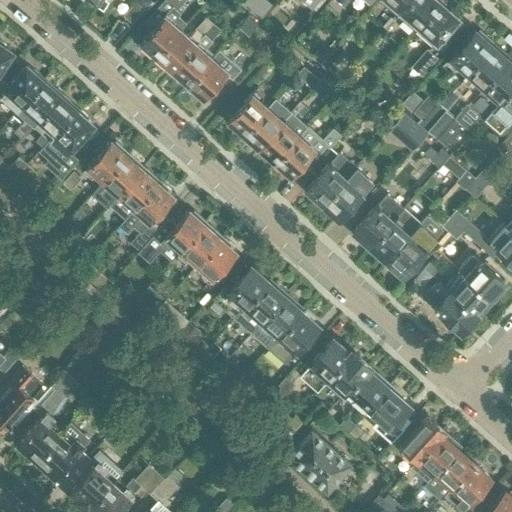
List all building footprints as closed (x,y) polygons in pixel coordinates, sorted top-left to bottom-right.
[(123,15),(132,22),(145,7),(137,2),(135,0),(123,15)] [(138,0),(137,2),(145,7),(146,8),(151,0),(138,0)] [(141,40),(145,44),(143,46),(153,56),(155,53),(157,54),(178,30),(179,29),(186,22),(178,14),(179,13),(175,9),(183,0),(163,0),(151,14),(159,20),(141,40)] [(246,0),(244,3),(252,10),(260,17),(267,9),(258,2),(256,0),(246,0)] [(382,0),(397,12),(407,0),(382,0)] [(415,28),(439,1),(438,0),(407,0),(397,12),(415,28)] [(439,1),(415,28),(434,45),(458,17),(439,1)] [(159,56),(157,59),(166,67),(169,65),(172,68),(197,40),(213,22),(206,16),(195,28),(196,29),(191,34),(189,33),(186,36),(179,29),(178,30),(157,54),(159,56)] [(258,26),(248,18),(240,28),(249,36),(258,26)] [(197,40),(172,68),(176,71),(174,74),(185,84),(187,81),(188,82),(210,57),(202,50),(205,47),(212,39),(211,39),(221,29),(213,22),(197,40)] [(453,88),(491,44),(474,29),(441,67),(450,74),(448,76),(447,75),(443,80),(452,87),(453,88)] [(0,80),(1,79),(0,78),(0,68),(11,51),(6,47),(5,46),(5,44),(0,40),(0,80)] [(280,44),(270,54),(279,62),(289,52),(280,44)] [(322,44),(314,54),(323,61),(328,55),(331,52),(322,44)] [(469,102),(507,58),(491,44),(453,88),(459,93),(461,95),(468,101),(469,102)] [(204,97),(226,72),(232,77),(241,68),(220,47),(210,57),(188,82),(204,97)] [(412,65),(423,74),(438,57),(427,47),(412,65)] [(484,115),(511,83),(511,62),(507,58),(469,102),(468,101),(456,115),(457,115),(437,138),(445,145),(448,141),(456,149),(472,130),(471,129),(483,116),(484,115)] [(0,95),(16,109),(43,79),(41,78),(41,76),(41,75),(35,69),(32,69),(26,65),(8,85),(1,79),(0,80),(0,95)] [(313,87),(318,82),(320,79),(304,65),(297,73),(313,87)] [(320,79),(318,82),(333,96),(340,89),(324,75),(320,79)] [(356,96),(363,87),(350,76),(342,85),(356,96)] [(25,118),(14,130),(21,137),(33,124),(32,124),(59,94),(54,89),(54,88),(53,86),(47,80),(44,80),(43,79),(16,109),(23,115),(25,118)] [(509,121),(511,117),(511,83),(484,115),(483,116),(499,131),(508,121),(509,121)] [(266,107),(259,100),(263,96),(254,88),(228,118),(244,132),(266,107)] [(421,125),(441,102),(430,92),(413,111),(422,119),(419,123),(421,125)] [(59,94),(32,124),(33,124),(43,133),(36,141),(42,146),(47,141),(49,138),(76,109),(70,104),(70,100),(64,95),(60,95),(59,94)] [(259,146),(285,118),(291,111),(275,97),(266,107),(244,132),(259,146)] [(457,115),(456,115),(441,102),(421,125),(437,138),(457,115)] [(385,131),(402,113),(394,106),(378,124),(385,131)] [(42,146),(39,150),(48,158),(44,163),(56,174),(61,178),(78,158),(71,152),(68,150),(92,123),(86,118),(86,115),(80,109),(77,109),(76,109),(49,138),(47,141),(42,146)] [(285,118),(259,146),(275,160),(306,125),(291,111),(285,118)] [(428,131),(404,111),(388,129),(412,149),(428,131)] [(306,125),(275,160),(291,174),(309,154),(314,157),(327,143),(306,125)] [(333,126),(326,134),(334,142),(341,134),(333,126)] [(511,129),(497,147),(511,160),(511,129)] [(497,134),(489,130),(482,138),(471,146),(463,156),(469,160),(472,163),(475,165),(497,139),(497,134)] [(102,148),(82,170),(86,173),(91,177),(95,172),(103,179),(126,153),(128,151),(115,140),(113,142),(110,139),(102,148)] [(442,162),(443,163),(450,155),(441,147),(430,159),(439,166),(442,162)] [(320,204),(356,164),(340,150),(306,187),(314,194),(312,197),(320,204)] [(103,179),(91,192),(104,204),(107,206),(109,204),(111,202),(110,201),(115,196),(141,167),(138,164),(139,162),(131,155),(128,151),(126,153),(103,179)] [(455,181),(456,182),(467,170),(450,155),(443,163),(459,177),(455,181)] [(0,181),(6,187),(27,164),(18,156),(0,175),(0,181)] [(356,164),(320,204),(329,212),(331,209),(339,216),(372,178),(356,164)] [(487,164),(479,172),(489,181),(489,180),(492,182),(499,174),(487,164)] [(111,202),(109,204),(124,217),(156,181),(158,179),(157,177),(146,168),(144,170),(141,167),(115,196),(110,201),(111,202)] [(63,182),(71,189),(82,177),(73,170),(63,182)] [(465,187),(466,188),(475,178),(474,176),(467,170),(456,182),(464,188),(465,187)] [(475,178),(466,188),(475,196),(489,181),(479,172),(475,176),(474,176),(475,178)] [(137,247),(139,249),(150,236),(156,229),(149,222),(173,196),(156,181),(124,217),(118,224),(127,231),(133,224),(140,230),(130,241),(137,247)] [(392,217),(393,218),(403,207),(386,192),(353,229),(369,243),(392,217)] [(369,243),(388,259),(410,234),(409,233),(420,221),(426,214),(425,214),(419,222),(403,207),(393,218),(392,217),(369,243)] [(171,260),(178,252),(177,252),(178,251),(180,249),(203,223),(188,209),(174,224),(167,217),(156,229),(150,236),(139,249),(137,250),(150,261),(160,249),(171,260)] [(456,223),(463,216),(456,209),(442,224),(449,231),(456,223)] [(410,234),(388,259),(403,273),(441,229),(426,214),(420,221),(409,233),(410,234)] [(456,223),(463,229),(492,256),(500,248),(487,237),(487,238),(463,216),(456,223)] [(65,235),(73,225),(66,219),(58,228),(65,235)] [(487,237),(500,248),(511,259),(511,229),(510,228),(509,227),(508,226),(506,224),(502,221),(492,232),(487,237)] [(189,256),(196,263),(220,237),(203,223),(180,249),(178,251),(177,252),(178,252),(186,260),(189,256)] [(451,233),(443,242),(449,247),(457,239),(456,238),(463,229),(456,223),(449,231),(451,233)] [(220,237),(196,263),(204,270),(200,274),(208,281),(235,251),(220,237)] [(89,239),(78,251),(86,258),(96,246),(89,239)] [(472,264),(467,269),(464,273),(489,296),(504,280),(473,252),(466,259),(472,264)] [(18,263),(12,257),(3,267),(9,273),(18,263)] [(425,266),(433,274),(440,266),(431,258),(425,266)] [(244,305),(266,279),(250,265),(228,289),(224,285),(213,298),(234,317),(245,305),(244,305)] [(425,266),(415,276),(414,279),(422,286),(433,274),(425,266)] [(13,282),(27,294),(37,281),(24,269),(13,282)] [(447,286),(470,307),(475,312),(489,296),(464,273),(461,270),(447,286)] [(460,328),(475,312),(470,307),(439,278),(423,295),(460,328)] [(251,331),(283,294),(266,279),(244,305),(245,305),(234,317),(251,331)] [(148,312),(163,295),(149,283),(134,300),(148,312)] [(278,335),(301,310),(283,294),(251,331),(268,346),(278,334),(278,335)] [(174,336),(178,331),(188,319),(165,298),(150,315),(174,336)] [(53,339),(75,314),(64,304),(42,329),(53,339)] [(278,335),(278,334),(268,346),(284,360),(317,324),(301,310),(278,335)] [(186,347),(189,350),(201,337),(196,333),(199,329),(189,320),(174,336),(186,347)] [(348,351),(332,337),(300,373),(317,388),(327,377),(349,352),(348,351)] [(198,357),(205,349),(208,345),(200,338),(190,350),(192,352),(198,357)] [(5,355),(0,351),(0,367),(4,371),(19,355),(11,348),(5,355)] [(348,388),(366,367),(368,364),(351,348),(348,351),(349,352),(327,377),(345,393),(349,389),(348,388)] [(198,357),(203,362),(205,364),(213,356),(205,349),(198,357)] [(194,373),(203,362),(198,357),(192,352),(183,362),(194,373)] [(139,387),(148,377),(125,358),(116,368),(139,387)] [(24,365),(0,391),(0,426),(2,428),(27,400),(43,382),(24,365)] [(369,406),(387,385),(366,367),(348,388),(349,389),(369,406)] [(24,451),(36,461),(64,430),(62,429),(52,420),(56,416),(52,413),(64,394),(65,395),(79,380),(65,368),(51,384),(55,387),(35,408),(42,414),(18,441),(26,449),(24,451)] [(224,380),(232,387),(240,379),(231,372),(224,380)] [(295,383),(286,375),(256,409),(279,429),(286,421),(291,417),(283,410),(286,406),(280,400),(295,383)] [(380,416),(372,425),(391,441),(403,426),(410,419),(402,411),(408,404),(387,385),(369,406),(380,416)] [(255,408),(262,400),(254,392),(246,400),(255,408)] [(407,449),(417,458),(440,432),(443,429),(426,414),(410,432),(403,426),(391,441),(387,445),(402,455),(407,449)] [(347,431),(355,423),(347,415),(339,424),(347,431)] [(89,437),(70,421),(62,429),(64,430),(36,461),(47,471),(49,469),(55,475),(89,437)] [(113,445),(127,429),(118,421),(104,437),(113,445)] [(287,436),(295,428),(286,421),(279,429),(287,436)] [(355,423),(347,431),(355,438),(363,430),(355,423)] [(327,489),(352,461),(312,426),(287,454),(327,489)] [(427,480),(434,472),(456,447),(440,432),(417,458),(410,465),(427,480)] [(90,509),(91,507),(90,505),(113,479),(122,468),(99,447),(89,458),(95,464),(71,489),(78,495),(75,497),(89,510),(90,509)] [(472,461),(456,447),(434,472),(450,486),(472,461)] [(116,511),(141,484),(150,493),(151,491),(165,476),(149,461),(135,477),(134,475),(123,488),(113,479),(90,505),(91,507),(96,511),(116,511)] [(472,461),(450,486),(460,495),(456,500),(463,506),(490,476),(472,461)] [(146,511),(171,511),(166,507),(167,507),(165,505),(169,500),(166,497),(178,485),(175,482),(182,474),(174,467),(168,475),(167,474),(165,476),(151,491),(150,493),(157,500),(152,507),(146,511)] [(386,468),(377,477),(384,484),(393,474),(386,468)] [(483,498),(471,511),(511,511),(511,496),(504,489),(491,505),(483,498)] [(371,511),(386,511),(398,500),(388,491),(384,496),(371,511)] [(281,511),(294,511),(297,509),(290,503),(281,511)]
